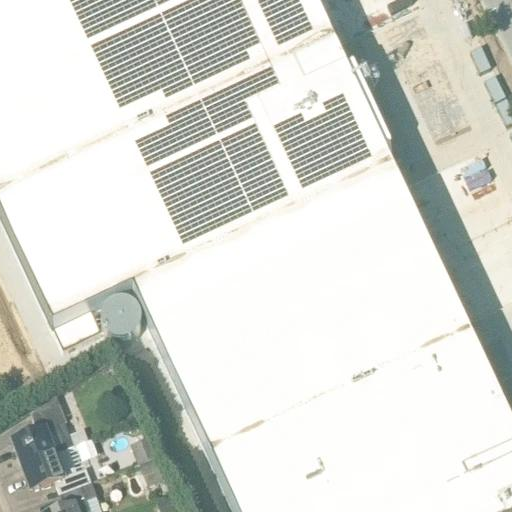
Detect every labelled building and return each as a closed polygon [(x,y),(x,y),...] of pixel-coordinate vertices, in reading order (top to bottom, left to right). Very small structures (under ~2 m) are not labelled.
[(151,340),(230,511),(511,511),(511,434),(309,0),(4,0),(0,2),(0,225),(52,337),(112,309),(131,349),(151,340)] [(21,471),(66,454),(57,430),(66,426),(57,402),(30,418),(37,437),(11,446),(21,471)] [(117,411),(123,426),(135,421),(130,406),(117,411)] [(66,454),(21,471),(30,496),(55,487),(60,500),(91,488),(107,482),(92,444),(66,454)] [(140,451),(146,467),(159,462),(152,446),(140,451)] [(158,463),(145,468),(153,484),(165,478),(158,463)] [(88,511),(86,506),(96,502),(91,488),(60,500),(63,511),(88,511)] [(174,511),(170,499),(158,504),(161,511),(174,511)]
